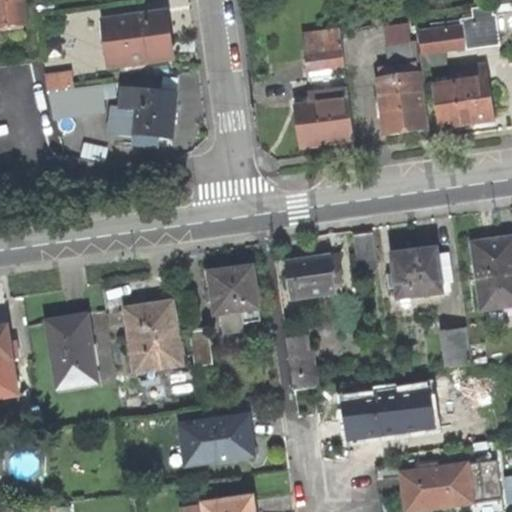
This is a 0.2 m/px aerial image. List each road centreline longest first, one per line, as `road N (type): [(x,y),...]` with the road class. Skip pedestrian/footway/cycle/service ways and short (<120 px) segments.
road 1 (residential): [(237,162),(95,179),(51,173),(26,145),(12,84)]
road 2 (secondary): [(243,218),(511,179)]
road 3 (secondary): [(0,251),(243,218)]
road 4 (residential): [(237,162),(218,0)]
